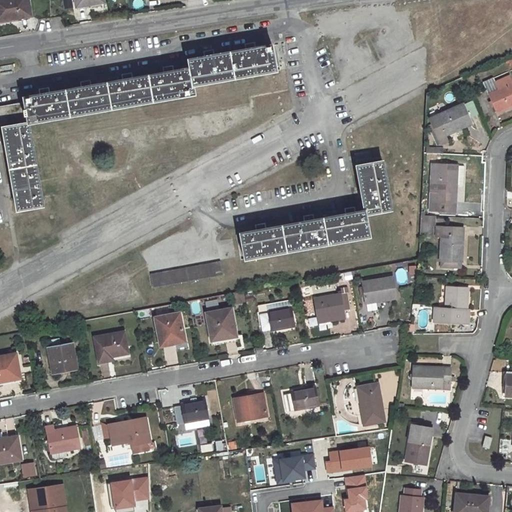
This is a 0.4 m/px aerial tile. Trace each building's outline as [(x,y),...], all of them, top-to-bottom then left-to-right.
[(0,0),(0,20),(28,17),(26,4),(29,3),(28,0),(0,0)] [(63,0),(65,8),(73,7),(71,0),(63,0)] [(206,57),(188,61),(189,69),(171,72),(165,73),(129,79),(123,81),(88,86),(82,87),(47,94),(41,95),(23,98),(24,103),(0,107),(0,124),(28,119),(28,123),(2,128),(17,211),(43,206),(28,124),(194,95),(192,86),(276,71),(271,45),(253,49),(247,50),(212,56),(206,57)] [(498,89),(511,82),(511,81),(510,77),(495,83),(498,89)] [(483,82),(496,113),(511,106),(511,82),(498,89),(495,83),(493,78),(483,82)] [(438,122),(432,125),(435,132),(441,145),(448,142),(445,136),(473,124),(464,104),(436,117),(438,122)] [(435,132),(431,134),(437,146),(441,145),(435,132)] [(443,159),(442,147),(426,148),(427,160),(443,159)] [(258,231),(241,234),(245,260),(369,237),(365,216),(390,210),(381,161),(356,166),(364,211),(353,213),(347,214),(312,221),(306,222),(265,229),(258,231)] [(432,191),(431,202),(455,203),(456,183),(457,168),(457,165),(436,164),(434,191),(432,191)] [(425,216),(424,224),(434,225),(435,216),(425,216)] [(437,226),(437,236),(441,236),(441,262),(442,262),(461,263),(462,263),(463,227),(437,226)] [(221,262),(151,275),(153,288),(223,274),(221,262)] [(393,278),(363,283),(366,303),(396,297),(393,278)] [(348,287),(339,288),(340,294),(314,299),(318,318),(325,317),(325,319),(344,315),(343,311),(351,309),(348,292),(349,292),(348,287)] [(434,322),(467,323),(468,288),(447,287),(446,309),(435,308),(434,322)] [(206,308),(217,306),(216,300),(205,302),(206,308)] [(289,300),(266,305),(267,312),(290,307),(289,300)] [(267,312),(259,313),(262,330),(270,329),(270,331),(295,326),(292,307),(290,307),(267,312)] [(232,309),(207,313),(211,339),(225,337),(225,339),(236,337),(232,309)] [(180,313),(156,317),(161,346),(172,344),(171,343),(183,340),(181,329),(182,329),(180,313)] [(325,317),(318,318),(319,324),(344,320),(344,315),(325,319),(325,317)] [(124,332),(95,337),(99,363),(109,361),(108,357),(112,356),(128,354),(124,332)] [(72,344),(48,349),(52,373),(77,369),(72,344)] [(16,354),(0,356),(0,382),(2,382),(1,380),(20,376),(16,354)] [(413,367),(413,387),(450,389),(450,368),(413,367)] [(20,376),(1,380),(2,382),(2,385),(21,381),(20,376)] [(378,384),(357,388),(364,425),(385,421),(378,384)] [(315,387),(291,392),(291,393),(284,394),(287,411),(319,405),(315,387)] [(263,394),(234,399),(238,421),(266,416),(263,394)] [(181,406),(174,407),(177,424),(209,418),(205,400),(181,404),(181,406)] [(130,421),(110,425),(110,426),(112,437),(113,445),(130,441),(133,453),(148,450),(148,448),(147,442),(150,441),(146,422),(130,425),(130,421)] [(76,426),(68,427),(69,430),(54,432),(54,430),(53,424),(45,426),(51,454),(80,448),(76,426)] [(110,426),(103,424),(105,439),(112,437),(110,426)] [(411,425),(405,461),(426,464),(432,428),(411,425)] [(485,436),(482,447),(489,449),(492,438),(485,436)] [(17,437),(0,440),(0,462),(20,460),(17,437)] [(21,464),(23,479),(36,476),(34,462),(21,464)] [(16,482),(3,484),(4,494),(18,492),(16,482)] [(65,511),(61,484),(28,489),(31,511),(36,511),(65,511)] [(401,496),(399,511),(421,511),(423,498),(419,497),(420,490),(405,489),(405,496),(401,496)] [(18,492),(4,494),(5,502),(19,500),(18,492)] [(457,493),(454,511),(486,511),(488,496),(457,493)] [(219,498),(206,500),(206,508),(220,506),(219,498)]
